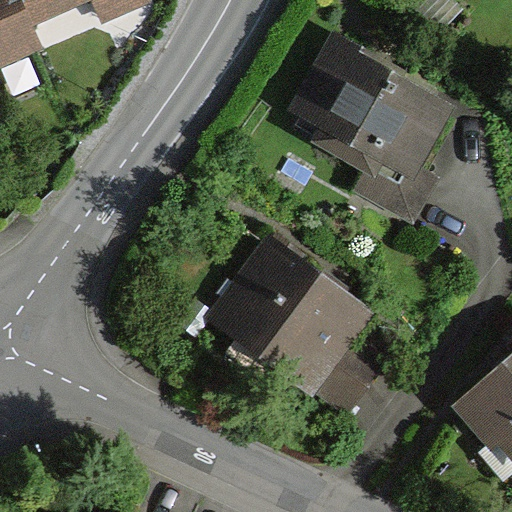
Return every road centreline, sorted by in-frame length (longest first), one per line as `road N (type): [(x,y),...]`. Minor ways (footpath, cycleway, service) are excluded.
road 1 (residential): [(231,0),(173,99),(0,343)]
road 2 (residential): [(346,511),(0,346)]
